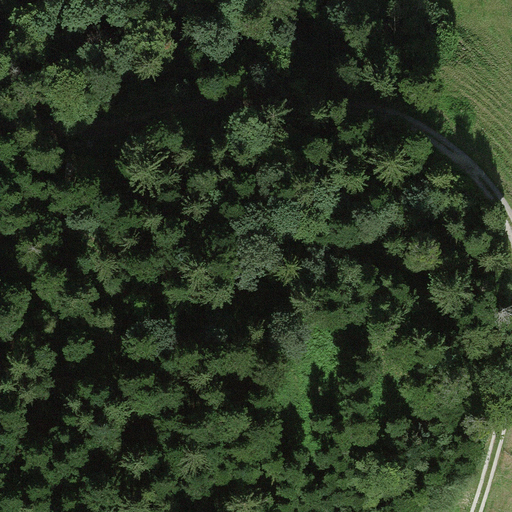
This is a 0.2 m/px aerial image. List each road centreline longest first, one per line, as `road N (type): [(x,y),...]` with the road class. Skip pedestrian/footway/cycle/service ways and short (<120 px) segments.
road 1 (track): [(511,228),(457,156),(376,111),(224,104),(0,130)]
road 2 (track): [(476,511),(511,373)]
